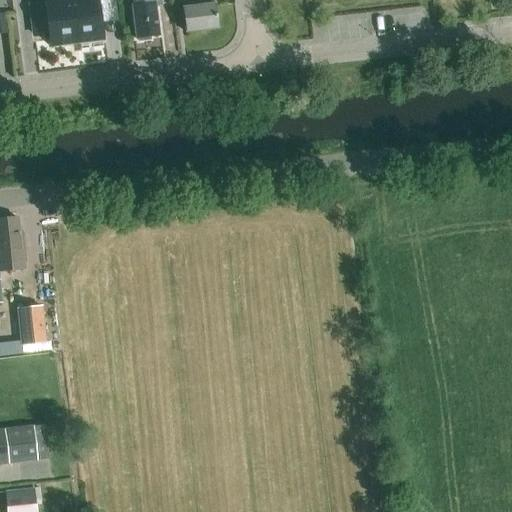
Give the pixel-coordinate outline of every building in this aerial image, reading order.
[(76,42),(70,0),(61,0),(61,2),(46,4),(46,2),(30,4),(34,35),(49,33),(50,46),(76,42)] [(70,0),(76,42),(102,39),(100,23),(115,21),(112,0),(70,0)] [(136,39),(159,36),(155,7),(162,6),(161,0),(131,0),(133,6),(132,6),(136,39)] [(183,0),(184,0),(185,8),(183,9),(186,33),(219,29),(215,0),(183,0)] [(0,272),(26,270),(25,261),(22,232),(19,233),(17,218),(0,219),(0,272)] [(47,343),(42,305),(16,308),(20,346),(47,343)] [(0,464),(48,459),(44,425),(0,429),(0,464)] [(7,511),(36,511),(34,488),(5,491),(7,511)]
